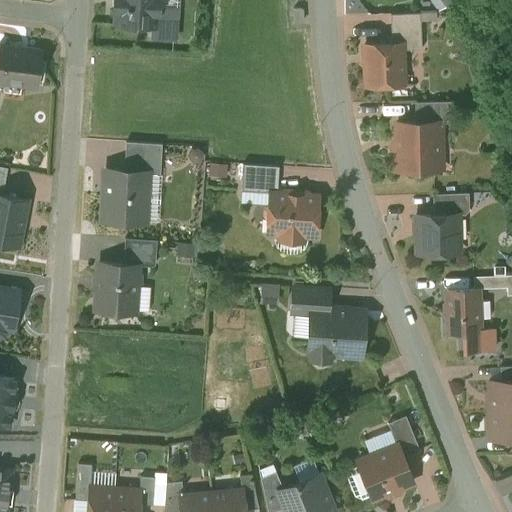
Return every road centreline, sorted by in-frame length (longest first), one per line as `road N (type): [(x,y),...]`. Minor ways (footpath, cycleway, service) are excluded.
road 1 (residential): [(481,510),(362,196),(337,86),(330,0)]
road 2 (residential): [(46,511),(80,21)]
